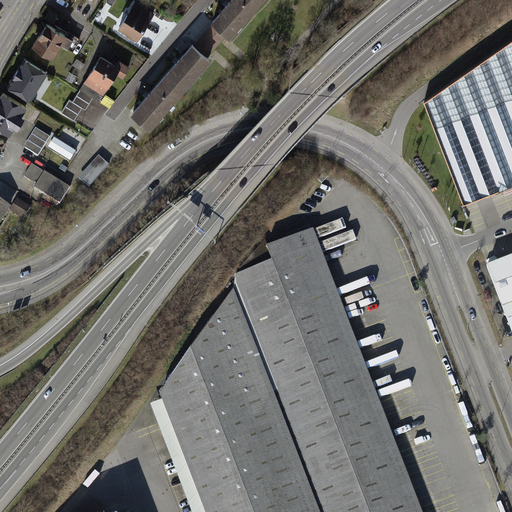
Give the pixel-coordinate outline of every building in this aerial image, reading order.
[(235,0),(216,22),(229,33),(234,37),(266,0),(235,0)] [(160,14),(138,1),(124,26),(147,39),(160,14)] [(77,32),(58,20),(43,44),(62,56),(77,32)] [(229,33),(216,22),(198,43),(211,54),(229,33)] [(198,43),(140,111),(160,128),(218,60),(211,54),(198,43)] [(122,66),(107,55),(89,82),(109,96),(125,74),(130,77),(137,67),(126,59),(122,66)] [(56,72),(34,59),(18,85),(39,99),(56,72)] [(98,97),(84,89),(77,101),(87,107),(90,109),(98,97)] [(12,92),(0,111),(0,120),(20,133),(36,106),(12,92)] [(80,120),(87,107),(72,100),(66,112),(80,120)] [(54,137),(39,129),(29,148),(43,156),(54,137)] [(0,166),(15,139),(0,131),(0,166)] [(84,151),(68,142),(62,152),(78,162),(84,151)] [(119,166),(107,155),(89,175),(101,186),(119,166)] [(80,189),(36,167),(31,177),(43,184),(41,189),(72,205),(80,189)] [(21,207),(0,194),(0,240),(1,241),(21,207)] [(425,511),(319,230),(274,245),(280,263),(239,275),(162,399),(208,511),(425,511)] [(511,241),(480,254),(507,324),(511,321),(511,241)]
